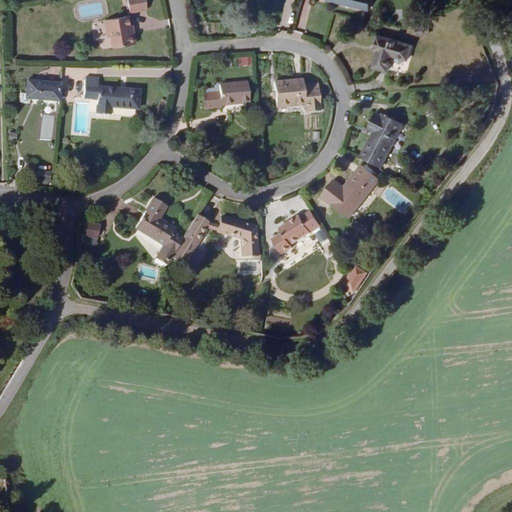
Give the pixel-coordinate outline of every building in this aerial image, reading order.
[(127,0),(130,13),(147,10),(145,0),(127,0)] [(329,0),(368,9),(369,0),(329,0)] [(127,16),(105,20),(108,38),(111,37),(113,48),(135,44),(132,26),(129,26),(127,16)] [(412,46),(377,36),(373,49),(378,51),(373,67),(387,72),(392,55),(408,59),(412,46)] [(238,58),(239,66),(250,64),(248,56),(238,58)] [(98,79),(85,77),(83,98),(97,99),(96,114),(109,115),(110,107),(138,109),(139,90),(99,87),(99,86),(97,86),(98,79)] [(61,83),(27,80),(26,93),(20,93),(19,103),(29,103),(29,98),(59,100),(61,83)] [(303,86),(303,80),(274,82),(276,107),(305,105),(305,112),(321,111),(319,88),(318,88),(317,84),(303,86)] [(206,94),(202,94),(204,109),(222,108),(221,105),(250,102),(248,82),(215,85),(215,89),(205,90),(206,94)] [(167,101),(162,100),(158,114),(163,115),(167,101)] [(374,133),(361,158),(380,168),(403,124),(384,114),(382,117),(375,114),(367,129),(374,133)] [(334,180),(321,196),(349,218),(380,179),(362,166),(344,188),(334,180)] [(166,206),(153,198),(135,228),(164,246),(172,233),(174,229),(158,219),(166,206)] [(282,233),(272,240),(282,255),(293,248),(291,245),(320,226),(311,212),(301,218),(299,215),(279,228),(282,233)] [(182,240),(172,257),(183,264),(208,223),(197,216),(182,240)] [(256,227),(222,217),(218,232),(242,238),(243,255),(257,255),(256,227)] [(324,228),(315,230),(318,241),(327,239),(324,228)] [(182,240),(172,233),(164,246),(154,262),(165,268),(172,257),(182,240)] [(367,273),(356,266),(343,286),(353,293),(367,273)] [(0,312),(14,315),(15,308),(0,306),(0,312)]
